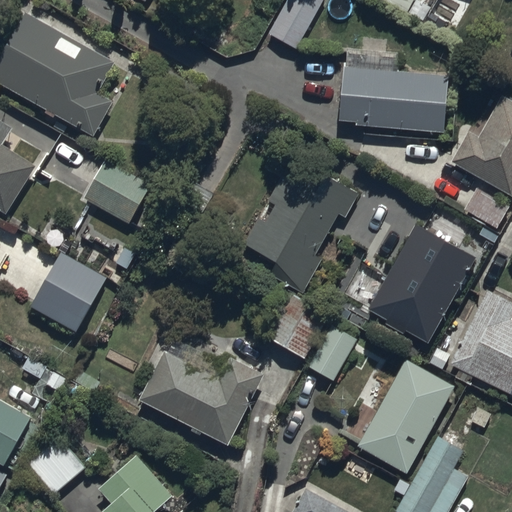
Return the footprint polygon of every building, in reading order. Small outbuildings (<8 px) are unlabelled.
[(282,0),(268,27),(296,42),(319,0),(282,0)] [(387,0),(407,11),(413,0),(387,0)] [(24,6),(0,49),(0,77),(97,132),(116,98),(99,88),(116,57),(24,6)] [(341,119),(447,127),(451,70),(399,66),(401,48),(347,44),(341,119)] [(511,93),(496,85),(473,127),(468,124),(450,156),(511,189),(511,93)] [(0,203),(8,209),(38,162),(4,141),(15,124),(0,114),(0,203)] [(328,230),(336,234),(361,186),(292,152),(269,198),(275,201),(266,218),(258,214),(245,240),(275,256),(267,271),(307,291),(326,255),(317,251),(328,230)] [(153,179),(107,156),(86,199),(132,222),(153,179)] [(511,203),(477,184),(464,207),(499,226),(511,203)] [(429,337),(475,251),(414,219),(369,305),(429,337)] [(78,328),(108,275),(63,250),(33,304),(78,328)] [(331,311),(287,286),(264,330),(307,354),(331,311)] [(511,297),(488,286),(451,362),(511,391),(511,297)] [(335,378),(359,336),(333,321),(309,364),(335,378)] [(164,343),(139,394),(231,440),(266,370),(232,353),(222,372),(164,343)] [(457,378),(406,353),(378,411),(359,402),(345,430),(360,437),(357,444),(412,471),(457,378)] [(0,391),(0,455),(6,460),(34,410),(0,391)] [(399,475),(393,487),(405,493),(397,509),(403,511),(449,511),(470,473),(455,465),(466,445),(439,431),(413,483),(399,475)] [(61,433),(29,461),(56,491),(88,463),(61,433)] [(92,511),(158,511),(155,508),(175,490),(139,450),(102,484),(112,495),(92,511)] [(357,511),(307,483),(290,511),(357,511)]
